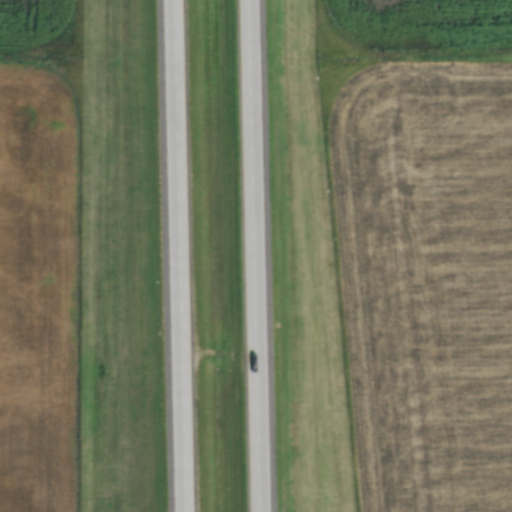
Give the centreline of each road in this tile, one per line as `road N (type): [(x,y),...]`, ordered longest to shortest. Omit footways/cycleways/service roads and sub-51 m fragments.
road 1 (motorway): [(266,511),(256,0)]
road 2 (motorway): [(170,0),(180,511)]
